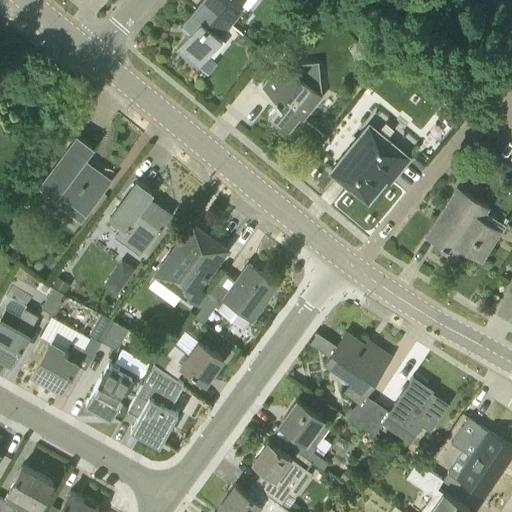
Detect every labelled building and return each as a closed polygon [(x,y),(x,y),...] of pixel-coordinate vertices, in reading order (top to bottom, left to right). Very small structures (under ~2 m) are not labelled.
[(220,37),(231,23),(203,0),(183,24),(191,31),(176,49),(198,67),(209,54),(222,38),(220,37)] [(203,0),(231,23),(243,9),(238,5),(241,0),(203,0)] [(281,61),(274,70),(261,85),(272,94),(272,95),(274,97),(274,96),(279,100),(268,114),(289,131),(300,117),(303,120),(313,108),(316,110),(325,98),(322,95),(318,61),(284,64),(281,61)] [(409,158),(394,145),(369,125),(331,171),(368,201),(393,171),(396,174),(409,158)] [(77,137),(65,153),(40,187),(56,198),(82,218),(85,212),(109,179),(83,159),(92,148),(77,137)] [(136,181),(124,197),(123,199),(109,217),(120,226),(114,235),(123,242),(139,253),(140,254),(170,213),(155,202),(153,204),(147,199),(152,192),(136,181)] [(490,207),(474,197),(457,187),(425,237),(446,250),(451,242),(481,261),(492,244),(508,219),(505,217),(503,220),(505,221),(504,223),(487,212),(490,207)] [(190,227),(178,243),(155,274),(190,300),(190,299),(198,305),(208,292),(199,285),(227,248),(212,237),(210,241),(190,227)] [(124,257),(109,281),(121,289),(137,265),(124,257)] [(249,264),(223,300),(217,309),(243,328),(250,318),(275,284),(249,264)] [(65,291),(69,284),(56,276),(52,284),(65,291)] [(53,286),(41,307),(52,313),(60,299),(59,299),(63,292),(53,286)] [(203,322),(214,307),(217,309),(223,300),(210,291),(193,315),(203,322)] [(15,322),(1,315),(0,317),(0,354),(12,361),(38,315),(24,307),(15,322)] [(89,333),(91,335),(101,340),(113,319),(101,312),(89,333)] [(117,349),(128,328),(113,319),(101,340),(117,349)] [(361,425),(377,402),(364,394),(387,360),(345,332),(326,361),(351,378),(343,390),(358,401),(347,416),(361,425)] [(61,388),(76,362),(84,347),(70,340),(66,347),(40,334),(36,341),(48,347),(33,373),(61,388)] [(154,361),(165,369),(181,380),(189,369),(205,381),(222,357),(200,341),(191,355),(173,342),(166,351),(144,336),(135,348),(154,361)] [(133,375),(108,361),(86,402),(110,416),(133,375)] [(138,415),(131,428),(159,443),(166,431),(168,432),(170,428),(169,427),(177,411),(169,407),(183,382),(181,380),(165,369),(154,361),(127,409),(138,415)] [(377,402),(361,425),(374,434),(382,422),(410,441),(422,424),(431,430),(449,403),(431,391),(428,395),(423,391),(425,388),(411,378),(389,410),(377,402)] [(331,424),(313,411),(296,399),(280,422),(295,433),(287,443),(323,469),(328,462),(312,450),(331,424)] [(121,417),(127,407),(119,403),(114,413),(121,417)] [(511,445),(469,417),(457,433),(451,442),(462,450),(443,478),(456,487),(462,478),(484,493),(511,451),(511,445)] [(280,503),(281,503),(307,467),(277,445),(276,446),(267,439),(252,461),(264,469),(253,484),(280,503)] [(437,487),(443,478),(418,461),(407,478),(430,493),(432,495),(437,487)] [(23,465),(8,491),(38,508),(53,482),(23,465)] [(350,483),(356,475),(346,468),(340,477),(350,483)] [(280,503),(253,484),(247,492),(235,484),(217,509),(221,511),(292,511),(281,503),(280,503)] [(69,491),(60,509),(52,504),(47,511),(96,511),(99,508),(69,491)] [(470,511),(472,511),(443,492),(429,511),(470,511)]
